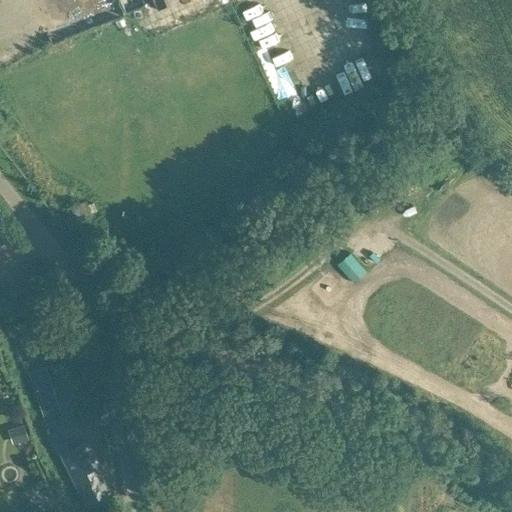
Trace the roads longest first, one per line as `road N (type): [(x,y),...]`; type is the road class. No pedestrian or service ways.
road 1 (unclassified): [(511,491),(134,320),(92,293),(0,186)]
road 2 (track): [(104,511),(123,495),(117,374),(134,320)]
